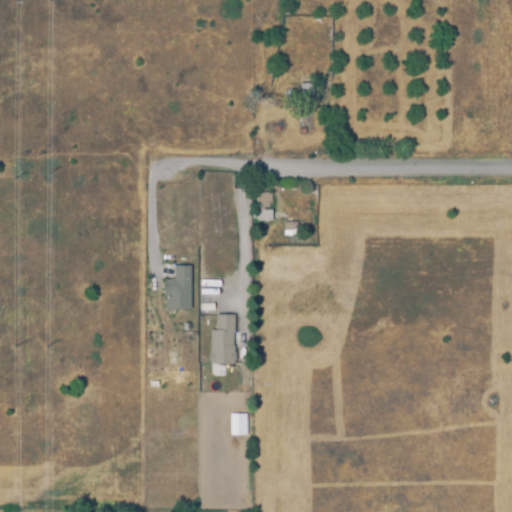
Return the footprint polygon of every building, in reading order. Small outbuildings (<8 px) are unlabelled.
[(300,100),(299,85),(311,84),(312,99),(300,100)] [(271,222),(256,222),(256,220),(251,220),(251,212),(255,212),(255,194),(270,194),(270,205),(268,205),(268,209),(262,209),(262,211),(271,211),(271,222)] [(283,236),(282,223),(296,223),(296,236),(283,236)] [(166,311),(164,265),(190,265),(193,313),(166,311)] [(201,316),(238,313),(236,362),(210,362),(201,316)] [(229,435),(245,434),(244,413),(228,414),(229,435)]
